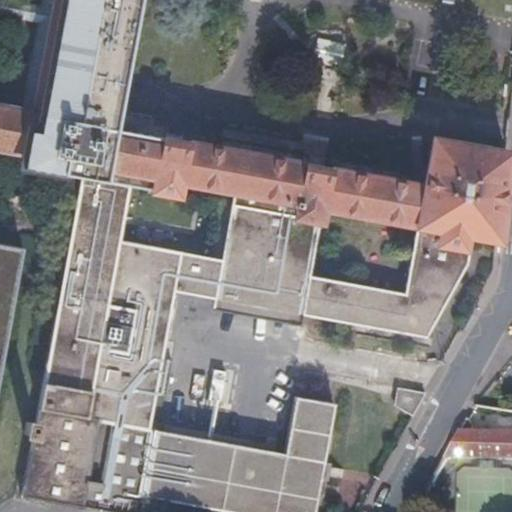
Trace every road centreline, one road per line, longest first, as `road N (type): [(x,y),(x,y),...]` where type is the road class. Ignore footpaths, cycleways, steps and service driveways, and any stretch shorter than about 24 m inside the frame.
road 1 (residential): [(511,286),(395,511)]
road 2 (unknown): [(511,33),(374,24),(275,0)]
